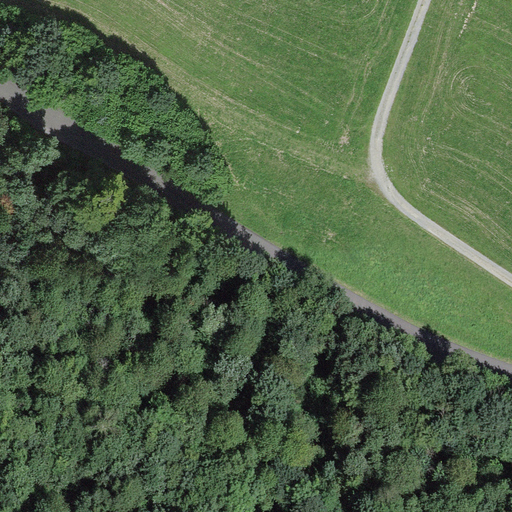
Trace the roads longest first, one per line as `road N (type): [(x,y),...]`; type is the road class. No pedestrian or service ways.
road 1 (unclassified): [(511,370),(418,338),(0,82)]
road 2 (track): [(511,495),(452,503),(317,499),(0,408)]
road 3 (track): [(418,0),(374,119),(371,176),(432,233),(511,284)]
